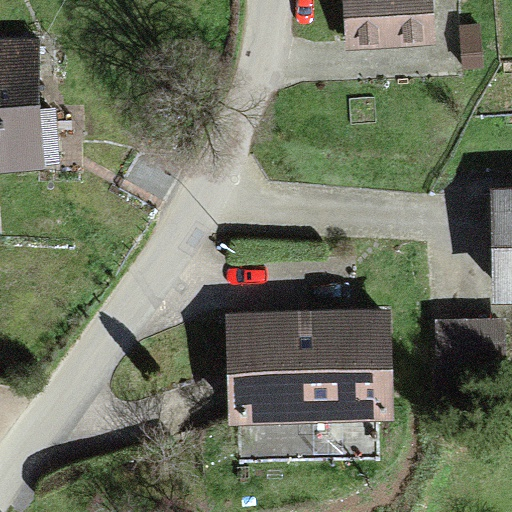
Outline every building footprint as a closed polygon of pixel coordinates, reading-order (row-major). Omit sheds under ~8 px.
[(343,0),(345,73),(419,71),(417,0),(343,0)] [(0,49),(0,173),(27,172),(22,49),(0,49)] [(511,191),(487,192),(486,311),(511,311),(511,191)] [(379,318),(222,320),(223,419),(380,418),(379,318)] [(499,327),(435,326),(434,400),(463,400),(463,363),(499,364),(499,327)]
